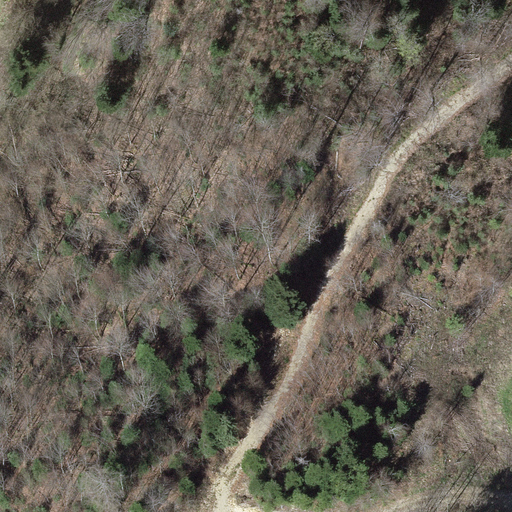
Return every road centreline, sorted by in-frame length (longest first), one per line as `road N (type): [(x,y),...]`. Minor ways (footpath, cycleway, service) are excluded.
road 1 (track): [(218,511),(225,479),(295,372),(327,273),(401,150),(511,56)]
road 2 (track): [(511,495),(449,494),(390,511)]
